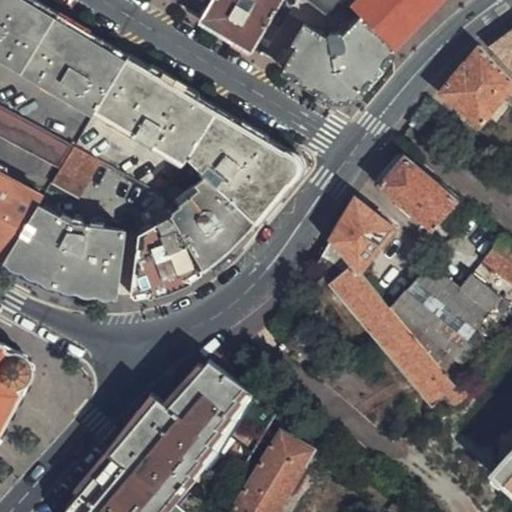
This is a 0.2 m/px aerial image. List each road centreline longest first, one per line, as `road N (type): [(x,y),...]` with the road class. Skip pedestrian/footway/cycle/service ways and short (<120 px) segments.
road 1 (unknown): [(248,291),(332,400),(401,449),(445,443),(475,426),(511,387)]
road 2 (secondary): [(133,342),(185,330),(248,291),(353,152)]
road 3 (residential): [(94,0),(353,152)]
road 4 (secondary): [(12,511),(115,394),(133,342)]
road 5 (secondary): [(353,152),(415,73),(496,0)]
road 6 (secondary): [(133,342),(56,322),(0,294)]
